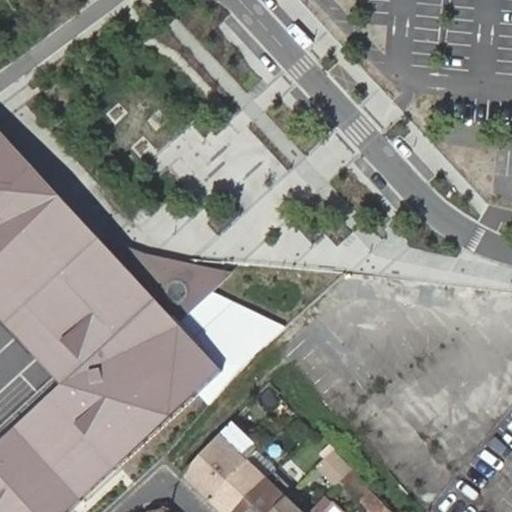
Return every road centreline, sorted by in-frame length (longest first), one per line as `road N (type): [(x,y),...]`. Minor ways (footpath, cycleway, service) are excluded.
road 1 (residential): [(240,0),(438,217),(511,253)]
road 2 (unclassified): [(113,0),(0,81)]
